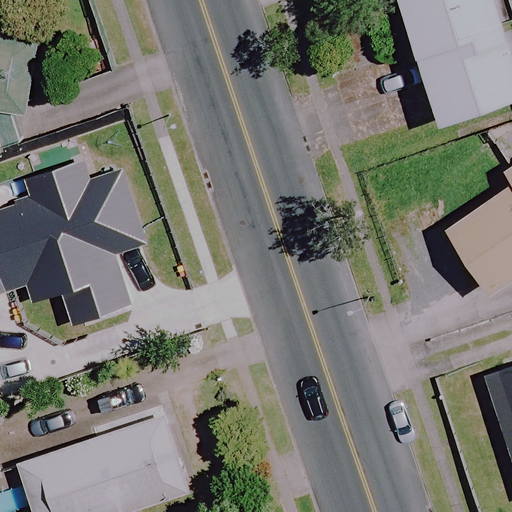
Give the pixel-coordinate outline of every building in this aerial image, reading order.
[(511,38),(498,0),(399,0),(420,56),(444,124),(511,99),(511,38)] [(0,42),(0,151),(75,129),(51,49),(38,47),(0,42)] [(503,286),(511,279),(511,164),(503,170),(511,184),(511,185),(449,223),(491,293),(503,286)] [(110,258),(0,213),(0,324),(46,343),(53,325),(80,335),(110,258)] [(511,368),(489,375),(511,451),(511,368)] [(126,511),(192,490),(165,412),(20,461),(36,511),(126,511)]
